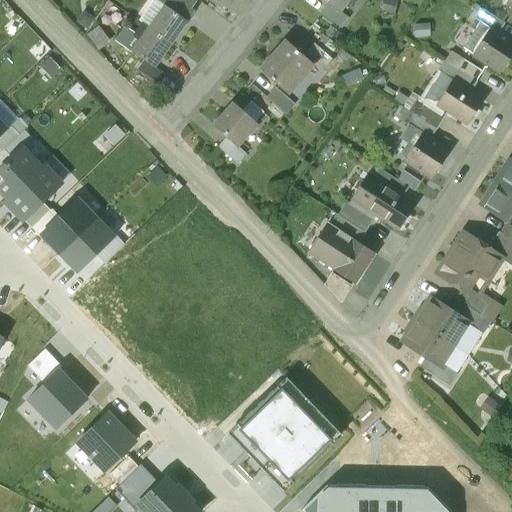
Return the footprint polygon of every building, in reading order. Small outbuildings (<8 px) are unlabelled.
[(181,3),(176,0),(156,0),(164,6),(174,12),(181,3)] [(344,0),(325,0),(329,3),(338,9),(344,0)] [(338,9),(329,3),(322,14),(341,27),(348,16),(338,9)] [(164,6),(148,28),(169,43),(175,35),(177,36),(187,22),(174,12),(164,6)] [(504,23),(483,9),(477,19),(491,28),(498,33),(504,23)] [(148,28),(144,25),(135,37),(140,40),(132,51),(143,59),(153,66),(159,58),(161,59),(171,44),(169,43),(148,28)] [(511,42),(498,33),(491,28),(474,54),(501,72),(511,55),(511,42)] [(280,49),(274,56),(299,78),(313,62),(288,40),(280,49)] [(332,58),(315,43),(307,51),(325,67),(332,58)] [(299,78),(274,56),(262,69),(287,91),(299,78)] [(153,66),(143,59),(136,69),(156,83),(163,73),(153,66)] [(477,82),(446,61),(440,71),(452,80),(470,92),(477,82)] [(470,92),(452,80),(437,103),(468,123),(483,100),(470,92)] [(294,103),(276,87),(268,97),(286,112),(294,103)] [(235,103),(215,126),(227,137),(235,144),(255,122),(235,103)] [(436,129),(409,112),(403,121),(422,133),(430,138),(436,129)] [(430,138),(422,133),(405,159),(433,177),(449,151),(430,138)] [(235,144),(227,137),(219,146),(237,162),(245,153),(235,144)] [(0,191),(7,199),(40,167),(22,148),(0,169),(0,191)] [(511,161),(509,162),(496,182),(511,192),(511,161)] [(42,165),(40,167),(7,199),(5,201),(23,219),(60,183),(42,165)] [(407,186),(379,168),(372,178),(401,196),(407,186)] [(372,178),(367,174),(357,189),(374,200),(368,209),(398,229),(414,205),(401,196),(372,178)] [(511,192),(496,182),(482,202),(484,208),(507,223),(508,223),(511,222),(511,192)] [(95,219),(77,200),(39,237),(49,247),(52,245),(60,253),(95,219)] [(373,219),(346,201),(337,215),(364,232),(373,219)] [(337,215),(331,224),(358,242),(364,232),(337,215)] [(95,219),(60,253),(78,272),(113,238),(95,219)] [(511,222),(508,223),(507,223),(501,233),(511,240),(511,222)] [(331,224),(329,223),(308,254),(355,284),(376,254),(358,242),(331,224)] [(511,240),(501,233),(498,231),(487,248),(502,258),(501,259),(511,266),(511,265),(511,240)] [(487,248),(463,233),(437,273),(461,289),(475,298),(476,297),(501,259),(502,258),(487,248)] [(351,285),(331,272),(323,284),(340,302),(351,285)] [(475,298),(461,289),(455,299),(460,302),(480,315),(487,304),(476,297),(475,298)] [(453,312),(431,297),(415,321),(455,346),(469,325),(470,323),(453,312)] [(480,315),(460,302),(453,312),(470,323),(469,325),(483,334),(490,322),(480,315)] [(455,346),(415,321),(402,341),(426,356),(442,367),(443,365),(455,346)] [(27,366),(44,383),(58,370),(61,366),(45,349),(27,366)] [(442,367),(426,356),(419,366),(449,386),(457,374),(443,365),(442,367)] [(219,424),(228,433),(286,378),(277,369),(219,424)] [(86,400),(58,370),(44,383),(28,398),(56,428),(86,400)] [(286,378),(228,433),(283,491),(341,435),(286,378)] [(134,442),(106,414),(77,442),(105,470),(134,442)] [(119,485),(138,467),(128,456),(109,474),(119,485)] [(134,510),(138,505),(137,505),(159,484),(140,464),(138,467),(119,485),(114,489),(134,510)] [(138,505),(144,511),(197,511),(188,502),(190,500),(177,487),(175,489),(165,478),(159,484),(137,505),(138,505)] [(327,486),(303,509),(305,511),(447,511),(426,488),(327,486)]
